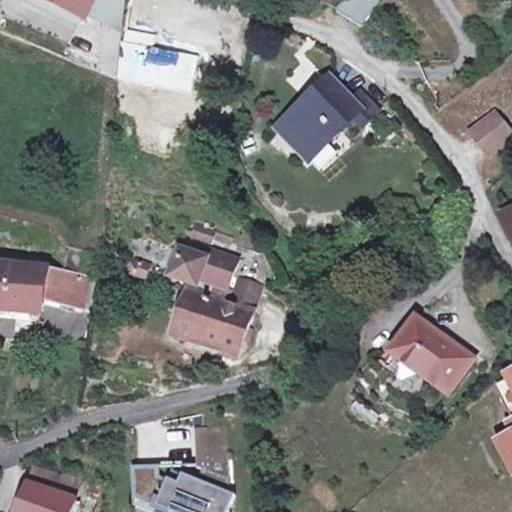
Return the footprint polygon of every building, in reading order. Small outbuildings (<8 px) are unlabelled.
[(79,28),(85,16),(51,0),(26,0),(26,2),(79,28)] [(117,79),(125,0),(51,0),(85,16),(105,26),(101,72),(117,79)] [(363,28),(364,25),(380,0),(343,0),(336,11),(363,28)] [(330,80),(279,128),(310,160),(354,118),(364,128),(381,111),(362,91),(351,102),(330,80)] [(511,136),(511,133),(494,111),(468,132),(488,156),(511,136)] [(511,241),(511,240),(511,221),(509,215),(500,220),(511,241)] [(197,224),(193,235),(213,243),(217,232),(197,224)] [(44,301),(83,311),(93,313),(98,283),(88,280),(82,279),(88,253),(70,248),(64,274),(49,271),(50,270),(0,265),(0,312),(41,317),(44,301)] [(204,260),(212,262),(215,254),(207,251),(204,260)] [(190,310),(181,339),(240,358),(263,288),(238,280),(229,307),(223,305),(238,262),(215,254),(212,262),(204,260),(181,252),(172,279),(199,288),(201,281),(219,287),(214,301),(189,293),(184,308),(190,310)] [(146,280),(150,266),(136,261),(132,275),(146,280)] [(181,339),(190,310),(184,308),(175,337),(181,339)] [(449,397),(475,361),(417,320),(406,336),(412,341),(398,360),(449,397)] [(158,469),(132,469),(134,501),(162,511),(229,511),(231,509),(227,429),(195,430),(197,465),(203,469),(200,484),(173,474),(168,482),(159,478),(158,469)] [(511,441),(509,436),(497,442),(511,470),(511,441)] [(30,487),(74,501),(83,477),(67,472),(64,478),(36,470),(30,487)] [(101,505),(109,488),(95,481),(87,498),(101,505)] [(17,511),(73,511),(77,502),(74,501),(30,487),(28,486),(17,511)]
